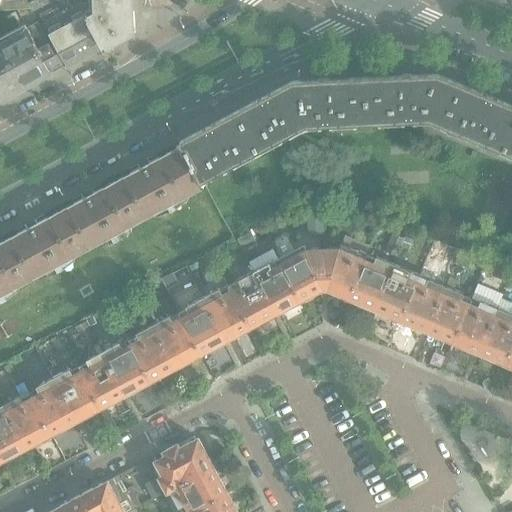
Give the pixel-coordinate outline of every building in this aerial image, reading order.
[(29,9),(27,5),(24,0),(19,0),(20,10),(29,9)] [(46,5),(43,0),(35,0),(34,1),(39,9),(46,5)] [(132,27),(130,0),(92,0),(93,10),(82,3),(62,14),(56,5),(38,15),(48,34),(49,33),(51,37),(65,64),(66,66),(130,32),(129,31),(131,28),(132,27)] [(39,9),(34,1),(28,4),(27,5),(29,9),(32,13),(39,9)] [(65,64),(51,37),(46,40),(37,23),(26,28),(50,72),(65,64)] [(47,73),(50,72),(26,28),(0,42),(0,100),(1,101),(6,98),(8,94),(36,79),(40,80),(45,77),(47,73)] [(445,106),(448,99),(443,96),(450,80),(436,74),(406,76),(408,119),(411,119),(412,123),(415,123),(416,119),(429,118),(439,123),(439,126),(442,128),(450,109),(445,106)] [(408,119),(406,76),(324,80),(326,122),(329,122),(330,125),(333,125),(334,122),(351,121),(352,125),(356,125),(357,121),(376,121),(376,124),(381,124),(381,120),(399,120),(399,123),(403,123),(403,119),(408,119)] [(308,126),(309,123),(316,123),(317,126),(320,126),(321,122),(326,122),(324,80),(292,81),(236,111),(258,153),(261,151),(260,147),(276,139),(278,142),(280,140),(279,137),(287,133),(289,135),(292,134),(291,131),(300,126),(303,129),(308,126)] [(501,153),(511,125),(511,105),(450,80),(443,96),(448,99),(445,106),(450,109),(442,128),(445,130),(448,126),(464,133),(463,136),(465,138),(467,134),(475,137),(474,141),(477,142),(479,139),(499,148),(498,151),(501,153)] [(236,160),(252,152),(255,155),(258,153),(236,111),(179,142),(181,146),(202,183),(204,182),(203,177),(221,168),(223,172),(226,170),(225,166),(232,162),(235,165),(237,164),(236,160)] [(511,125),(501,153),(505,154),(507,151),(511,152),(511,125)] [(138,220),(203,185),(202,183),(181,146),(117,181),(138,220)] [(82,250),(138,220),(117,181),(61,211),(82,250)] [(353,218),(357,207),(358,205),(343,200),(338,212),(353,218)] [(25,280),(82,250),(61,211),(4,241),(25,280)] [(323,235),(322,216),(307,217),(307,236),(323,235)] [(257,244),(251,233),(237,240),(243,252),(257,244)] [(397,257),(404,240),(392,234),(384,252),(397,257)] [(348,297),(364,258),(369,246),(344,236),(339,247),(322,247),(304,248),(279,262),(299,300),(323,287),(348,297)] [(0,293),(25,280),(4,241),(0,243),(0,293)] [(400,319),(415,280),(406,276),(409,271),(375,256),(373,262),(364,258),(348,297),(400,319)] [(486,261),(482,272),(494,276),(498,265),(487,261),(486,261)] [(299,300),(279,262),(270,267),(267,262),(235,279),(237,284),(229,289),(249,327),(299,300)] [(178,284),(173,274),(162,280),(168,290),(178,284)] [(451,341),(468,302),(458,298),(460,292),(428,279),(426,284),(415,280),(400,319),(451,341)] [(249,327),(229,289),(219,294),(216,289),(202,297),(184,306),(187,311),(179,315),(200,353),(249,327)] [(503,362),(511,341),(511,320),(511,316),(511,314),(479,300),(477,306),(468,302),(451,341),(503,362)] [(110,305),(104,309),(108,317),(115,314),(110,305)] [(200,353),(179,315),(170,320),(167,315),(135,333),(138,337),(129,342),(149,380),(200,353)] [(96,340),(86,322),(74,328),(84,346),(96,340)] [(511,365),(511,341),(503,362),(511,365)] [(149,380),(129,342),(120,347),(118,342),(85,359),(88,364),(79,369),(100,407),(149,380)] [(10,362),(2,366),(7,374),(14,369),(10,362)] [(100,407),(79,369),(70,374),(67,369),(35,386),(38,391),(30,396),(50,434),(100,407)] [(50,434),(30,396),(21,400),(18,396),(0,405),(0,459),(0,460),(50,434)] [(226,491),(212,465),(197,438),(179,447),(177,444),(164,451),(165,454),(154,460),(162,474),(144,485),(152,500),(167,491),(166,490),(170,488),(179,504),(184,501),(188,510),(226,491)] [(136,511),(135,509),(136,508),(135,508),(140,505),(131,487),(125,490),(117,475),(80,495),(89,511),(136,511)] [(236,511),(226,491),(188,510),(189,511),(236,511)] [(89,511),(80,495),(48,511),(89,511)]
